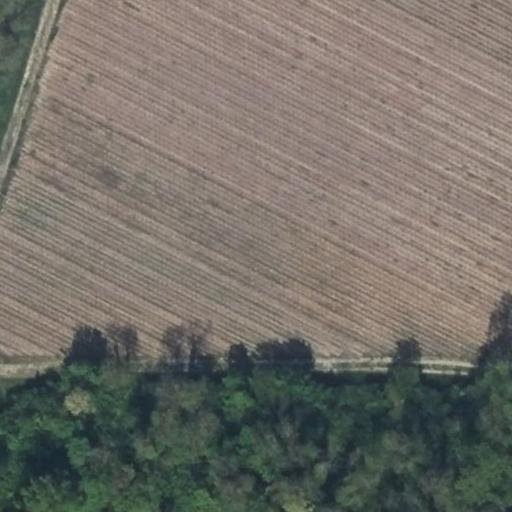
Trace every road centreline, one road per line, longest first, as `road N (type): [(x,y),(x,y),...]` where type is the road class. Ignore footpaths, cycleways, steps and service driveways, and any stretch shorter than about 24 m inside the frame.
road 1 (track): [(0,373),(324,362),(511,370)]
road 2 (track): [(53,0),(0,171)]
